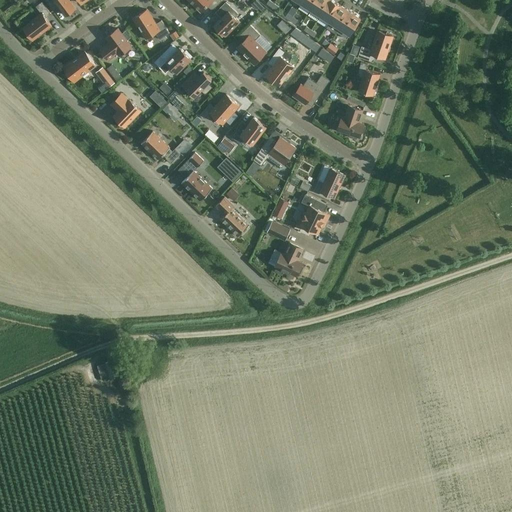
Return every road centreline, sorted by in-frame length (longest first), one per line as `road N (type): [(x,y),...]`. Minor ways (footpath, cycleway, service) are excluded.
road 1 (residential): [(37,66),(286,303),(312,290),(367,165)]
road 2 (residential): [(142,338),(288,327),(511,255)]
road 3 (residential): [(367,165),(281,110),(164,0)]
road 4 (residential): [(367,165),(416,21)]
road 5 (track): [(0,392),(142,338)]
